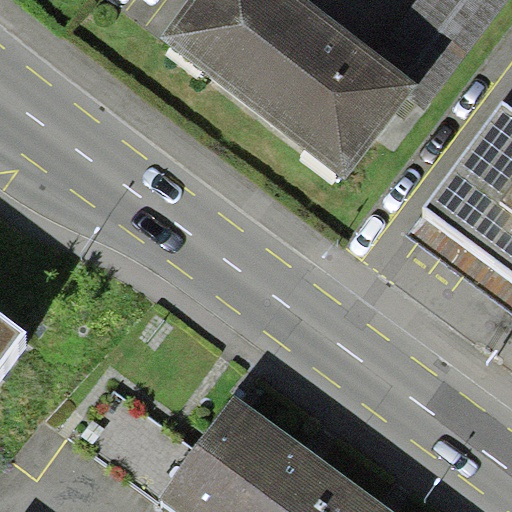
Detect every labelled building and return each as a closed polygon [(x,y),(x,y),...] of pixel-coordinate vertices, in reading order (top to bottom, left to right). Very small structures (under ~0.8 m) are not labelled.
[(344,181),(414,89),(379,63),(294,0),(197,0),(163,46),(344,181)] [(421,0),(379,63),(414,89),(443,88),(508,0),(421,0)] [(511,278),(511,113),(505,108),(426,216),(511,278)] [(0,363),(18,339),(0,325),(0,363)] [(197,511),(317,511),(347,471),(234,391),(164,488),(197,511)] [(403,511),(347,471),(317,511),(403,511)]
